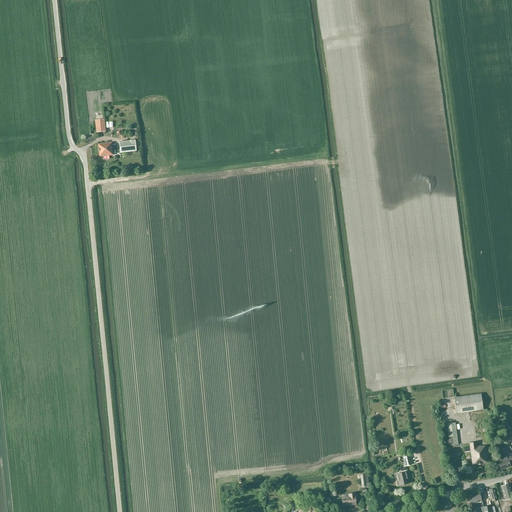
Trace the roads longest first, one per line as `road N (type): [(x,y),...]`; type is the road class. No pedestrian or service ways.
road 1 (unclassified): [(119,511),(85,160),(71,148),(55,0)]
road 2 (unclassified): [(391,511),(511,474)]
